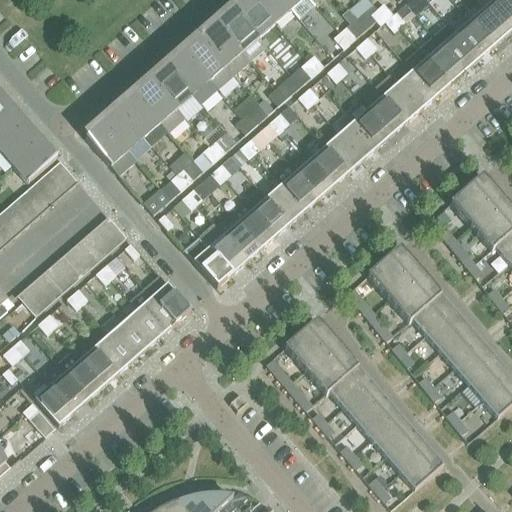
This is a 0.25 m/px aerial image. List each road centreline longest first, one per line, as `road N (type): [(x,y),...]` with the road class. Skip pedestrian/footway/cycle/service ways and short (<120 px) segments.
road 1 (residential): [(231,323),(511,84)]
road 2 (residential): [(231,323),(51,124)]
road 3 (residential): [(10,511),(183,364)]
road 4 (residential): [(310,511),(183,364)]
road 5 (residential): [(51,124),(200,0)]
